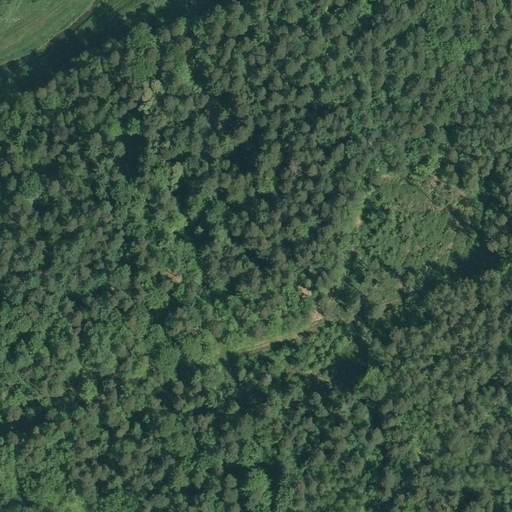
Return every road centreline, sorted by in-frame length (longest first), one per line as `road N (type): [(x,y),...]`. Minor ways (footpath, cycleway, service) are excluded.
road 1 (track): [(158,81),(226,355),(275,511)]
road 2 (track): [(0,430),(226,355)]
